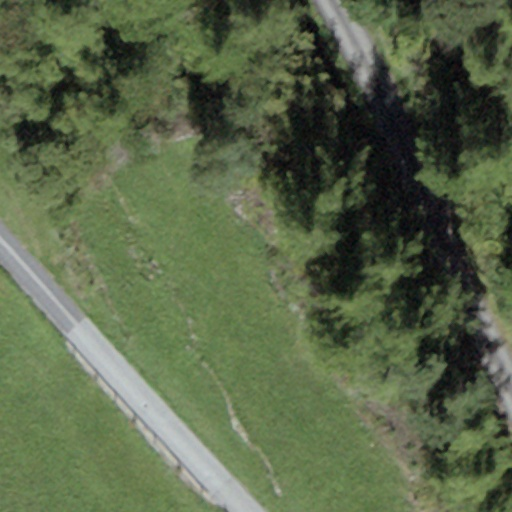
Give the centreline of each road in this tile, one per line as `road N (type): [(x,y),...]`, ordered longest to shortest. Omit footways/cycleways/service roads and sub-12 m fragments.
road 1 (unclassified): [(343,0),(403,101),(511,370)]
road 2 (unclassified): [(261,511),(0,227)]
